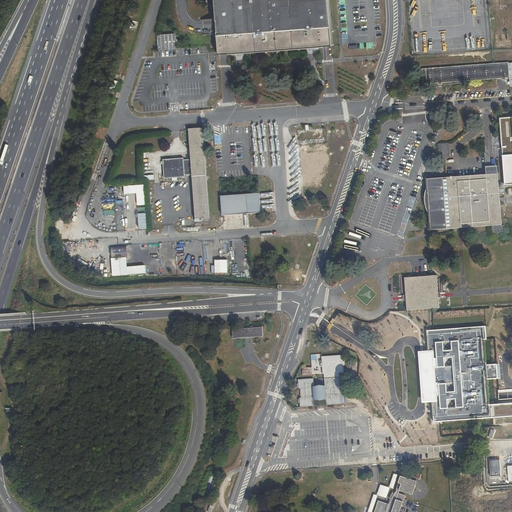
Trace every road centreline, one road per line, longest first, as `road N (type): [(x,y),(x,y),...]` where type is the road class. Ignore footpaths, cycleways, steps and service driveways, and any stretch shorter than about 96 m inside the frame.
road 1 (motorway): [(266,297),(211,290),(95,294),(66,284),(42,244),(52,132)]
road 2 (motorway): [(32,321),(138,330),(188,362),(201,401),(196,444),(181,479),(151,511)]
road 3 (secondary): [(306,304),(376,107),(395,31),(394,0)]
road 4 (secondary): [(32,321),(306,304)]
road 5 (secondary): [(266,297),(0,319)]
road 6 (motorway): [(0,244),(82,0)]
road 7 (secondary): [(235,511),(306,304)]
road 8 (motorway): [(0,307),(52,132)]
road 9 (motorway): [(56,6),(0,178)]
road 10 (motorway): [(52,132),(92,0)]
